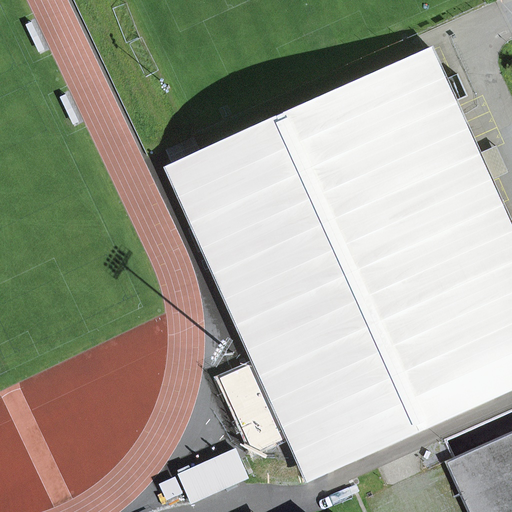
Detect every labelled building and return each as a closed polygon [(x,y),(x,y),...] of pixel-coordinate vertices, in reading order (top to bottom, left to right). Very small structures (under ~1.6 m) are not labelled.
[(425,51),(511,243),(511,220),(489,169),(497,165),(489,149),(482,152),(434,47),(425,51)] [(375,74),(511,378),(511,243),(425,51),(375,74)] [(511,391),(511,378),(375,74),(211,147),(353,463),(511,391)] [(211,147),(166,167),(308,483),(353,463),(211,147)] [(252,437),(245,423),(234,428),(240,442),(252,437)] [(511,511),(511,432),(366,498),(371,511),(511,511)] [(193,503),(249,478),(236,451),(180,476),(193,503)]
